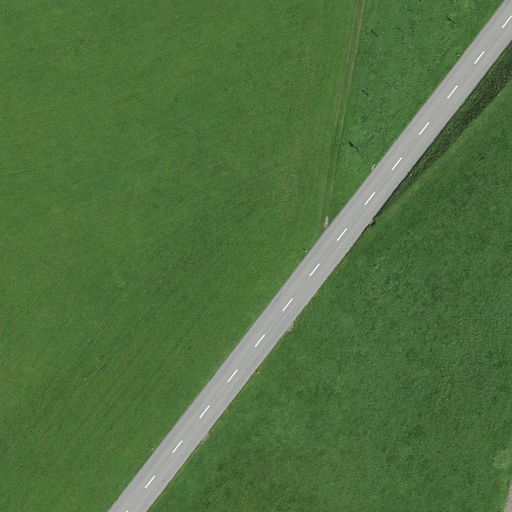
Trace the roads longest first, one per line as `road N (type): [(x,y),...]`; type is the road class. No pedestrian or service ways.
road 1 (tertiary): [(128,511),(511,16)]
road 2 (track): [(325,258),(359,0)]
